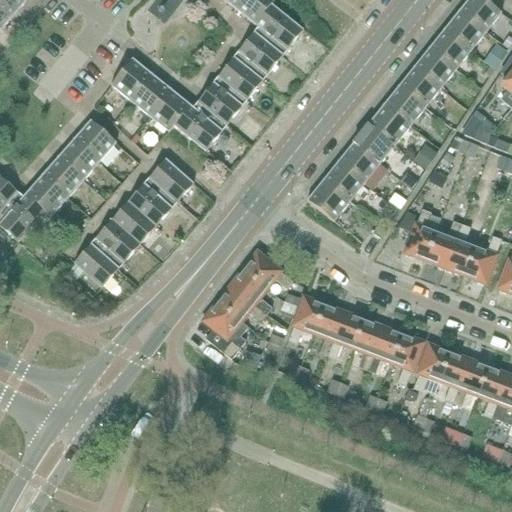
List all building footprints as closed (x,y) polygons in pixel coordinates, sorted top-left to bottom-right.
[(0,0),(0,12),(10,21),(26,2),(23,0),(0,0)] [(221,0),(235,11),(244,0),(221,0)] [(255,27),(271,7),(276,0),(275,0),(244,0),(235,11),(255,27)] [(485,35),(501,16),(481,0),(469,0),(458,14),(485,35)] [(283,58),(303,32),(271,7),(255,27),(258,30),(254,34),(283,58)] [(0,32),(10,21),(0,12),(0,32)] [(470,54),(485,35),(458,14),(443,33),(470,54)] [(455,73),(470,54),(443,33),(428,51),(455,73)] [(262,83),(283,58),(254,34),(234,60),(260,81),(262,83)] [(495,72),(507,54),(496,46),(483,64),(495,72)] [(455,73),(428,51),(413,70),(440,92),(455,73)] [(262,83),(260,81),(234,60),(217,80),(218,81),(246,103),(262,83)] [(511,60),(501,75),(507,80),(501,87),(508,93),(500,102),(511,111),(511,109),(511,60)] [(149,81),(152,77),(133,61),(110,88),(130,104),(149,81)] [(425,111),(440,92),(413,70),(398,89),(425,111)] [(171,92),(157,81),(152,77),(149,81),(130,104),(149,119),(171,92)] [(246,103),(218,81),(217,80),(197,105),(226,129),(246,103)] [(409,130),(425,111),(398,89),(383,108),(409,130)] [(168,134),(173,128),(190,108),(171,92),(149,119),(168,134)] [(205,154),(226,129),(197,105),(193,110),(190,108),(173,128),(205,154)] [(394,148),(409,130),(383,108),(367,127),(394,148)] [(485,146),(489,138),(477,133),(478,131),(482,134),(488,126),(479,119),(471,128),(467,126),(463,133),(464,137),(474,141),(474,142),(485,146)] [(99,164),(116,145),(90,123),(73,142),(99,164)] [(379,167),(394,148),(367,127),(353,146),(379,167)] [(489,138),(485,146),(506,155),(509,147),(489,138)] [(83,182),(99,164),(73,142),(57,160),(83,182)] [(466,158),(470,146),(462,143),(458,155),(466,158)] [(364,186),(379,167),(353,146),(337,164),(364,186)] [(470,146),(466,158),(474,161),(478,149),(470,146)] [(426,149),(415,165),(426,172),(436,156),(426,149)] [(501,183),(509,161),(500,158),(495,170),(496,171),(491,184),(499,187),(501,183)] [(67,200),(83,182),(57,160),(41,178),(67,200)] [(511,162),(509,161),(501,183),(509,186),(511,177),(511,162)] [(176,206),(193,186),(166,162),(148,182),(176,206)] [(349,205),(364,186),(337,164),(322,183),(349,205)] [(51,219),(67,200),(41,178),(25,196),(45,214),(51,219)] [(0,215),(18,195),(0,179),(0,215)] [(155,229),(176,206),(148,182),(127,205),(155,229)] [(333,224),(349,205),(322,183),(307,203),(333,224)] [(25,196),(22,199),(18,195),(0,215),(0,228),(18,245),(45,214),(25,196)] [(139,247),(155,229),(127,205),(112,223),(139,247)] [(424,232),(431,216),(422,213),(406,254),(407,255),(406,258),(412,261),(413,257),(426,262),(436,236),(424,232)] [(119,271),(139,247),(112,223),(91,246),(119,271)] [(444,273),(461,228),(453,224),(447,241),(436,236),(426,262),(439,267),(438,270),(444,273)] [(465,277),(475,251),(481,235),(461,228),(444,273),(451,275),(452,272),(465,277)] [(485,285),(501,242),(492,239),(486,255),(475,251),(465,277),(478,282),(476,285),(483,288),(484,284),(485,285)] [(101,290),(119,271),(91,246),(74,266),(101,290)] [(257,257),(254,255),(250,261),(253,263),(244,274),(266,291),(273,281),(287,292),(292,285),(257,257)] [(511,295),(511,256),(499,290),(501,291),(500,294),(506,297),(508,293),(511,295)] [(258,301),(266,291),(244,274),(235,285),(233,282),(228,288),(266,318),(271,311),(258,301)] [(261,325),(266,318),(228,288),(224,293),(227,295),(218,307),(240,324),(247,314),(261,325)] [(284,305),(294,314),(299,301),(287,296),(284,305)] [(312,305),(313,301),(306,299),(305,302),(304,302),(288,343),(297,346),(303,330),(315,335),(324,309),(312,305)] [(293,317),(294,314),(284,305),(281,312),(293,317)] [(240,324),(218,307),(209,317),(206,315),(202,321),(205,323),(214,331),(205,343),(230,363),(246,344),(232,333),(240,324)] [(339,311),(337,314),(324,309),(315,335),(326,339),(320,355),(328,358),(345,313),(339,311)] [(351,319),(352,316),(345,313),(328,358),(336,361),(342,345),(353,350),(363,324),(351,319)] [(377,326),(376,329),(363,324),(353,350),(365,354),(359,370),(367,373),(384,328),(377,326)] [(389,334),(390,331),(384,328),(367,373),(375,376),(381,360),(392,364),(402,339),(389,334)] [(269,345),(281,350),(284,342),(272,337),(269,345)] [(416,340),(415,344),(402,339),(392,364),(404,369),(398,385),(406,388),(422,347),(421,346),(423,343),(416,340)] [(278,358),(281,350),(269,345),(266,353),(278,358)] [(437,352),(438,349),(432,346),(430,350),(429,349),(413,391),(422,394),(428,378),(440,383),(449,357),(437,352)] [(462,362),(449,357),(440,383),(451,387),(445,403),(446,403),(442,413),(448,416),(452,406),(453,406),(470,361),(464,358),(462,362)] [(475,367),(477,363),(470,361),(453,406),(461,409),(467,393),(479,398),(488,372),(475,367)] [(297,381),(301,369),(292,366),(288,378),(297,381)] [(301,369),(297,381),(304,384),(308,372),(301,369)] [(503,373),(501,377),(488,372),(479,398),(490,402),(484,418),(492,421),(509,376),(503,373)] [(511,376),(509,376),(492,421),(511,428),(511,425),(511,376)] [(335,397),(340,385),(333,382),(328,394),(335,397)] [(340,385),(335,397),(344,401),(348,389),(340,385)] [(407,427),(419,397),(412,395),(407,395),(397,422),(407,427)] [(374,414),(378,402),(371,398),(365,410),(374,414)] [(378,402),(374,414),(381,417),(387,405),(378,402)] [(420,433),(425,421),(418,418),(413,429),(420,433)] [(425,421),(420,433),(429,436),(434,425),(425,421)] [(459,449),(464,437),(455,433),(450,445),(459,449)] [(464,437),(459,449),(466,452),(471,440),(464,437)] [(497,465),(502,453),(494,450),(490,462),(497,465)] [(506,469),(511,457),(502,453),(497,465),(506,469)] [(173,511),(175,506),(151,500),(148,511),(173,511)]
